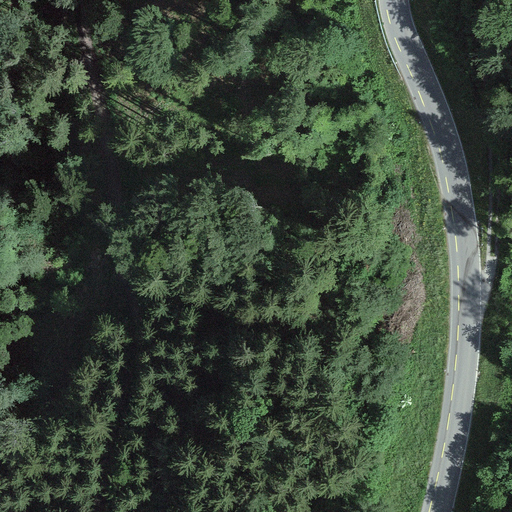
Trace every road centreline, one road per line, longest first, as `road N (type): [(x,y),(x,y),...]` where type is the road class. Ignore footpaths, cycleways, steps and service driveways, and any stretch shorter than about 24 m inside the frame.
road 1 (tertiary): [(395,0),(455,163),(466,249),(459,406),(437,511)]
road 2 (track): [(98,511),(132,369),(133,282),(78,0)]
road 3 (track): [(493,0),(485,28),(492,265),(483,280),(467,284)]
